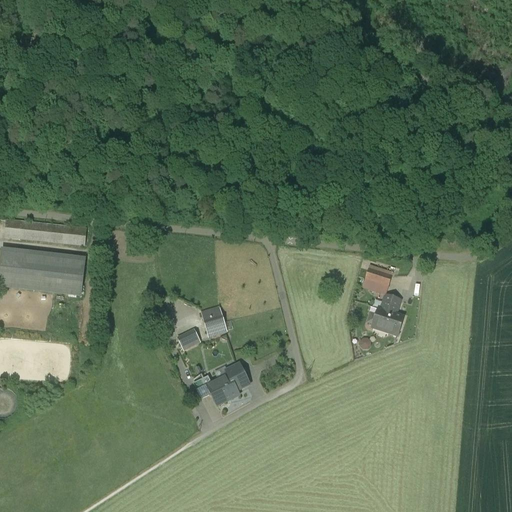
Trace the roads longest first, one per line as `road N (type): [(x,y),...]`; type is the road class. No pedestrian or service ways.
road 1 (residential): [(268,240),(0,213)]
road 2 (residential): [(268,240),(299,379),(204,437)]
road 3 (residential): [(427,256),(268,240)]
